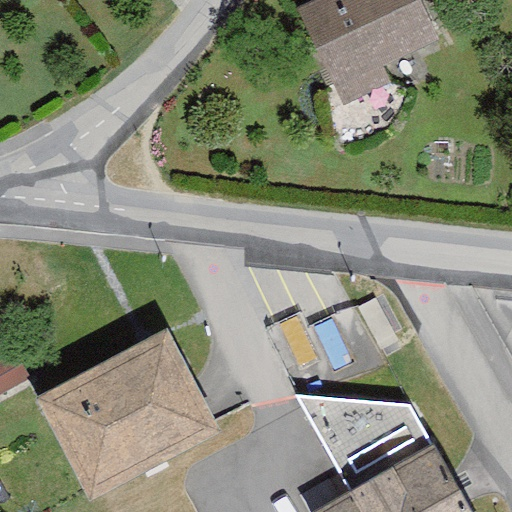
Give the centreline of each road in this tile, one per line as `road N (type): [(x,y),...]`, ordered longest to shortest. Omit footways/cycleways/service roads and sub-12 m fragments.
road 1 (residential): [(511,266),(81,206),(0,186)]
road 2 (residential): [(220,0),(127,107),(70,149),(0,183)]
